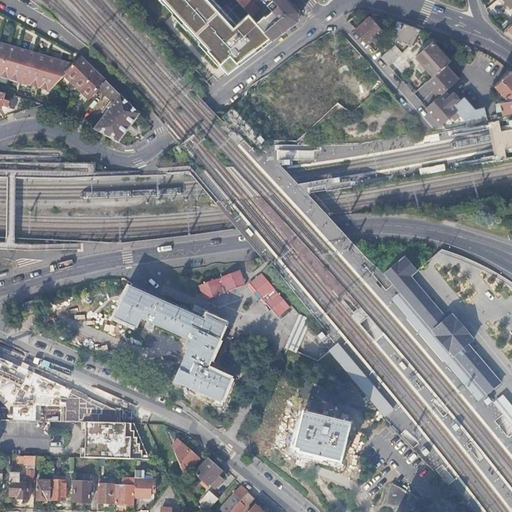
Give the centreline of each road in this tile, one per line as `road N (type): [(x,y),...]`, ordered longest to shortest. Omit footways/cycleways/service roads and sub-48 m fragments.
road 1 (tertiary): [(483,243),(402,226),(354,226),(86,264),(0,287)]
road 2 (residential): [(0,338),(174,414),(251,468),(295,511)]
road 3 (residential): [(164,141),(139,104),(64,35),(7,0)]
road 4 (residential): [(164,141),(323,17)]
road 5 (residential): [(0,132),(47,126),(124,161),(164,141)]
